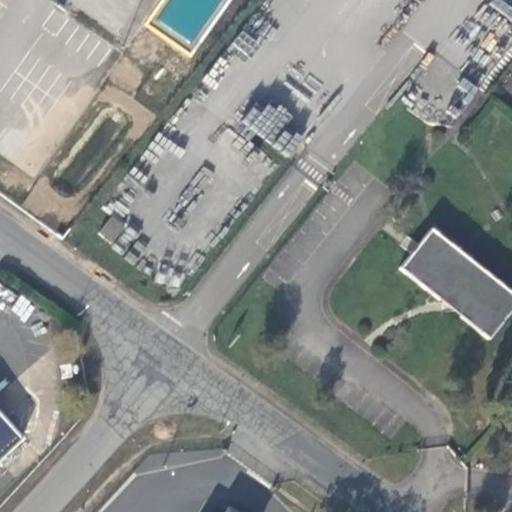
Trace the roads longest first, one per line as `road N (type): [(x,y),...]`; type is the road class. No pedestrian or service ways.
road 1 (residential): [(392,511),(170,355)]
road 2 (residential): [(170,355),(0,229)]
road 3 (residential): [(170,355),(30,511)]
